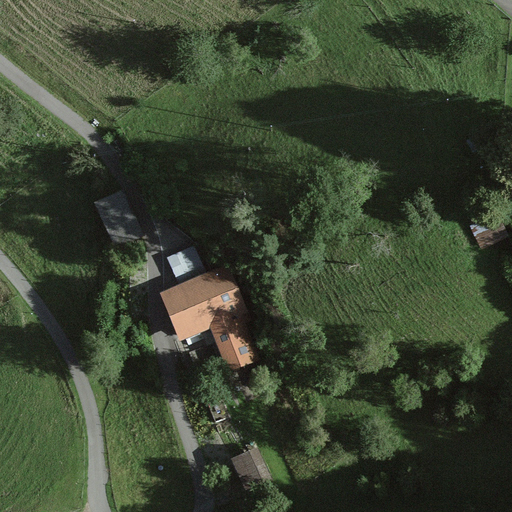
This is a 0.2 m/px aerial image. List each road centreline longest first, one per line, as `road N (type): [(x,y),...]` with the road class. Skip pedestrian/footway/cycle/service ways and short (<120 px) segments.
road 1 (track): [(203,511),(153,295),(154,243),(135,186),(87,133),(0,71)]
road 2 (track): [(0,260),(62,344),(85,398),(103,511)]
